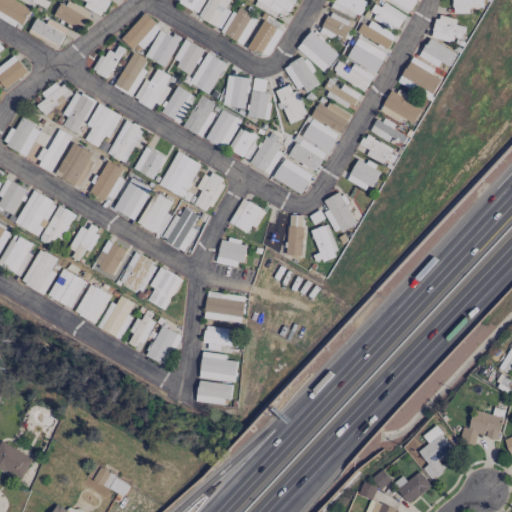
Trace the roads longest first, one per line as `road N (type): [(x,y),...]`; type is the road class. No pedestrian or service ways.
road 1 (motorway): [(511,197),(218,511)]
road 2 (motorway): [(268,511),(511,247)]
